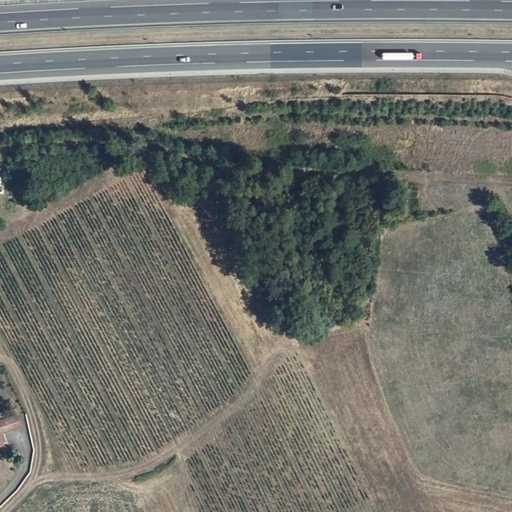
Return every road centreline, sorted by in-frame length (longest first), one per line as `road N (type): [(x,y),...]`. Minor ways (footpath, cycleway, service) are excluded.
road 1 (motorway): [(0,66),(511,47)]
road 2 (motorway): [(511,8),(0,23)]
road 3 (track): [(6,511),(33,486),(36,447),(0,359)]
